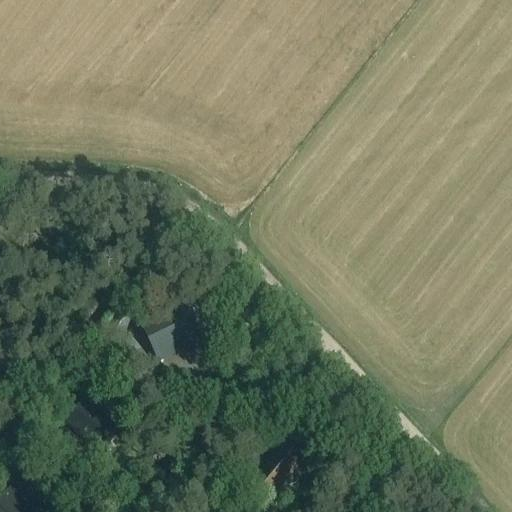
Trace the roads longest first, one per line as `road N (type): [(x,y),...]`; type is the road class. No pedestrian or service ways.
road 1 (track): [(475,511),(215,228),(180,200)]
road 2 (track): [(0,434),(180,200)]
road 3 (track): [(298,317),(144,511)]
road 4 (track): [(180,200),(148,185),(93,177),(0,175)]
